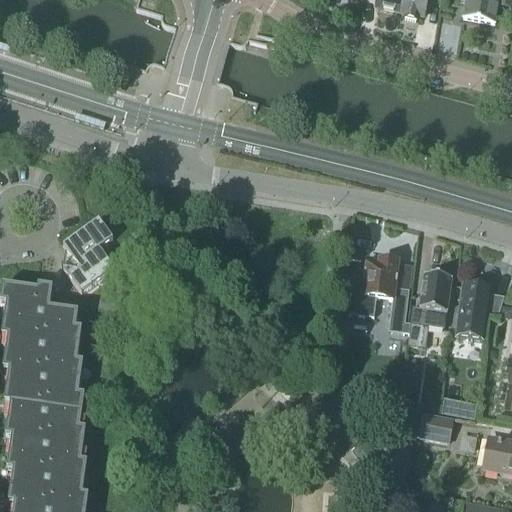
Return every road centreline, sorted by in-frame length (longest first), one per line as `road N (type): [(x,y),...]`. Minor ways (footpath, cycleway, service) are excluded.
road 1 (residential): [(164,167),(511,242)]
road 2 (unclassified): [(511,97),(317,34),(251,0)]
road 3 (residential): [(164,167),(0,110)]
road 4 (unclassified): [(164,167),(211,0)]
